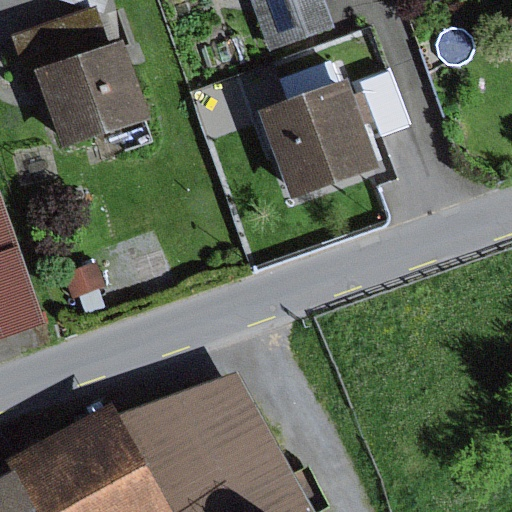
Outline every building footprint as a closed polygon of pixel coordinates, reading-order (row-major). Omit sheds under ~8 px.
[(44,0),(101,17),(105,0),(44,0)] [(248,0),(267,52),(329,29),(318,0),(248,0)] [(144,127),(117,50),(105,54),(92,15),(9,43),(33,113),(40,111),(56,158),(144,127)] [(511,19),(500,32),(511,42),(511,19)] [(284,106),(250,118),(284,210),(375,176),(359,131),(369,127),(358,99),(348,102),(342,86),(338,87),(329,63),(276,83),(284,106)] [(386,71),(355,83),(377,140),(407,129),(386,71)] [(0,204),(0,346),(45,330),(0,204)] [(95,266),(61,278),(70,303),(104,291),(95,266)] [(113,418),(163,511),(303,511),(233,378),(113,418)] [(0,469),(0,511),(163,511),(113,418),(109,412),(0,469)]
